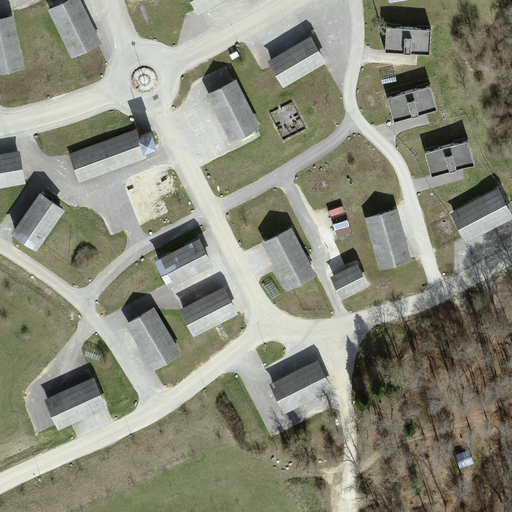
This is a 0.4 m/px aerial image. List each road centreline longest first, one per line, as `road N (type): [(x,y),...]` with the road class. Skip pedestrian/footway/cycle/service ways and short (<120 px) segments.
road 1 (track): [(155,102),(266,310),(294,330),(420,301),(511,255)]
road 2 (track): [(82,303),(131,251),(315,157),(354,113)]
road 3 (track): [(271,316),(213,371),(155,408),(0,483)]
road 4 (track): [(439,292),(401,166),(351,105),(356,0)]
road 5 (track): [(155,408),(82,303),(0,244)]
road 6 (track): [(351,511),(342,396),(319,328)]
road 7 (track): [(162,60),(147,53),(125,61),(122,92),(133,102),(155,102),(170,83),(166,66)]
road 8 (track): [(166,66),(292,0)]
road 9 (track): [(122,92),(0,126)]
